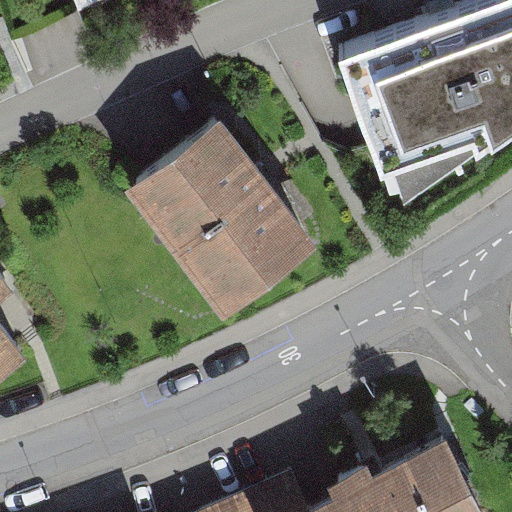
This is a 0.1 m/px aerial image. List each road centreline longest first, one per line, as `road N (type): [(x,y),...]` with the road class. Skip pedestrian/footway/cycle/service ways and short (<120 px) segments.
road 1 (residential): [(0,482),(122,438),(442,287)]
road 2 (residential): [(308,0),(0,122)]
road 3 (residential): [(511,392),(485,365),(442,287)]
